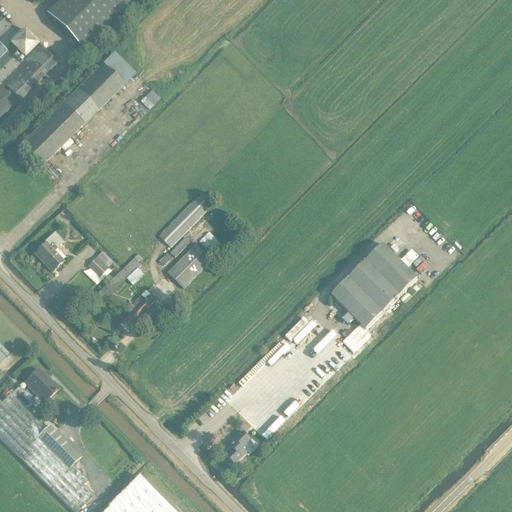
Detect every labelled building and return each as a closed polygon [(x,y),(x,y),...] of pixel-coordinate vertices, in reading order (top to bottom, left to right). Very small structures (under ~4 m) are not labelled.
[(63,0),(47,16),(81,50),(131,0),(63,0)] [(0,38),(10,28),(0,17),(0,11),(2,9),(0,7),(0,38)] [(9,45),(25,60),(39,45),(24,30),(9,45)] [(0,87),(0,85),(2,84),(20,102),(57,64),(39,46),(20,66),(6,51),(0,57),(0,118),(16,103),(0,87)] [(41,168),(124,86),(103,65),(20,147),(41,168)] [(171,250),(213,207),(214,207),(201,195),(159,238),(171,250)] [(35,256),(52,274),(64,263),(54,253),(57,250),(64,243),(55,233),(45,243),(46,245),(35,256)] [(230,253),(229,253),(209,233),(199,243),(220,263),(230,253)] [(190,244),(188,243),(185,239),(170,254),(175,259),(190,244)] [(183,290),(211,262),(196,246),(168,275),(183,290)] [(332,297),(366,332),(418,281),(407,269),(418,258),(412,252),(400,263),(383,246),(332,297)] [(96,261),(107,272),(114,265),(102,254),(96,261)] [(172,259),(167,255),(159,263),(163,267),(172,259)] [(123,271),(98,295),(105,302),(112,294),(127,280),(138,270),(142,266),(139,264),(135,259),(123,271)] [(100,280),(107,272),(96,261),(88,268),(100,280)] [(138,270),(127,280),(134,287),(144,276),(138,270)] [(131,315),(120,326),(128,333),(156,305),(155,303),(158,300),(152,294),(149,297),(148,297),(145,301),(136,310),(132,306),(131,305),(126,310),(131,315)] [(159,329),(175,313),(180,308),(173,301),(152,322),(159,329)] [(0,346),(0,364),(9,356),(0,346)] [(39,371),(26,383),(31,388),(29,390),(35,396),(37,394),(46,403),(59,390),(52,383),(50,385),(47,382),(48,381),(39,371)] [(46,431),(10,396),(1,404),(0,402),(0,439),(72,511),(79,511),(95,497),(69,471),(81,459),(49,428),(46,431)] [(266,425),(261,430),(270,439),(275,435),(266,425)] [(243,451),(251,442),(243,433),(229,446),(231,448),(229,451),(231,453),(227,457),(235,466),(247,455),(243,451)] [(174,511),(141,478),(107,511),(174,511)]
